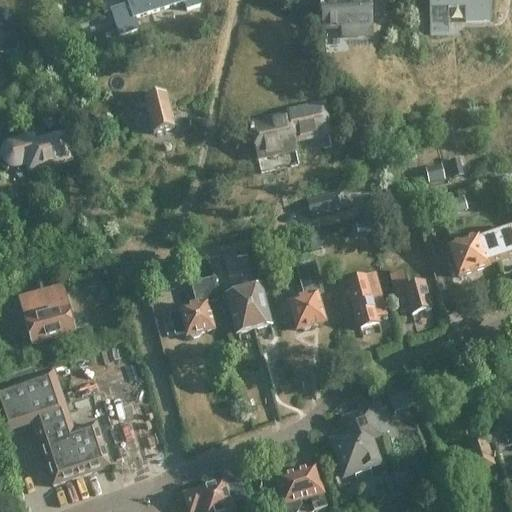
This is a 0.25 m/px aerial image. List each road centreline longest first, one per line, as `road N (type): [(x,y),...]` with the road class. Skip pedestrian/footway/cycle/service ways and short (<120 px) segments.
road 1 (residential): [(180,475),(290,434),(351,380),(511,321)]
road 2 (unclassified): [(180,475),(131,294),(141,256),(182,222)]
